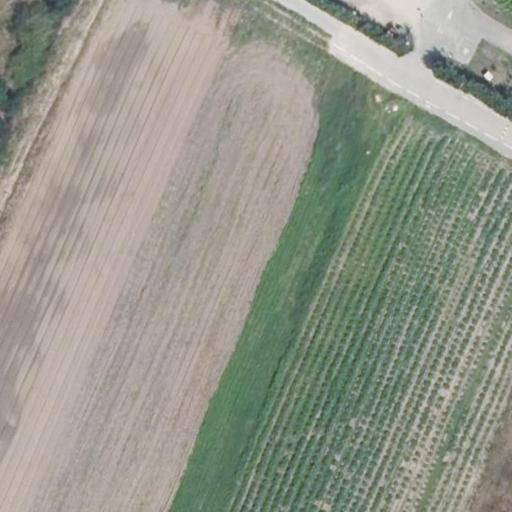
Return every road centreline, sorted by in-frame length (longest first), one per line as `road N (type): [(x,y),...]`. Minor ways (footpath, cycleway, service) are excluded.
road 1 (track): [(0,301),(133,0)]
road 2 (unclassified): [(404,75),(279,0)]
road 3 (residential): [(511,135),(404,75)]
